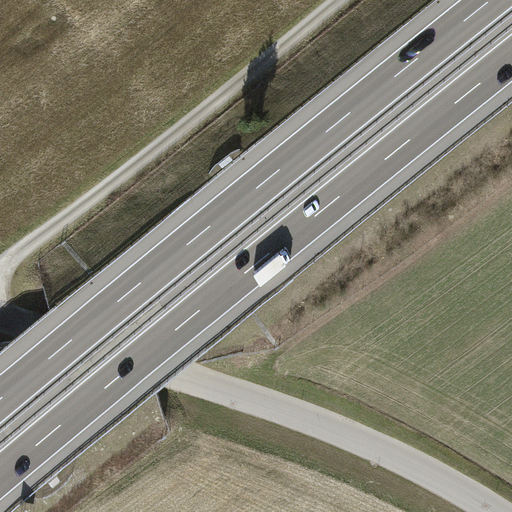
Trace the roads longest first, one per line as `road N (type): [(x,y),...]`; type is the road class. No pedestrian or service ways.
road 1 (motorway): [(0,477),(511,59)]
road 2 (motorway): [(493,0),(0,400)]
road 3 (unclassified): [(503,511),(372,439),(0,316)]
road 4 (track): [(0,269),(342,0)]
